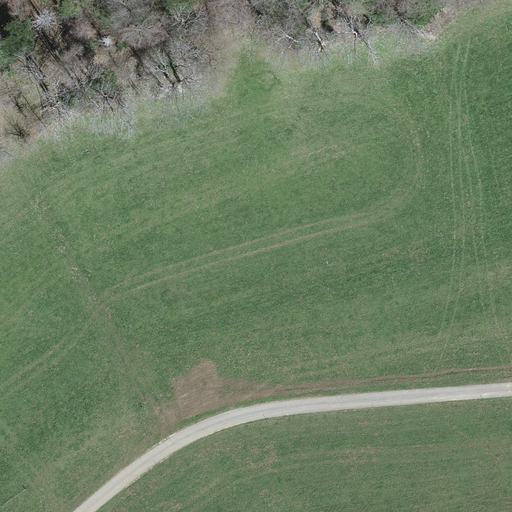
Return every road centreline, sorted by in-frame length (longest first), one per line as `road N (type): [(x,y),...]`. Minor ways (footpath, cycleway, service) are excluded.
road 1 (track): [(81,511),(153,454),(206,425),(294,405),(511,387)]
road 2 (track): [(15,174),(138,382),(153,416),(153,454)]
